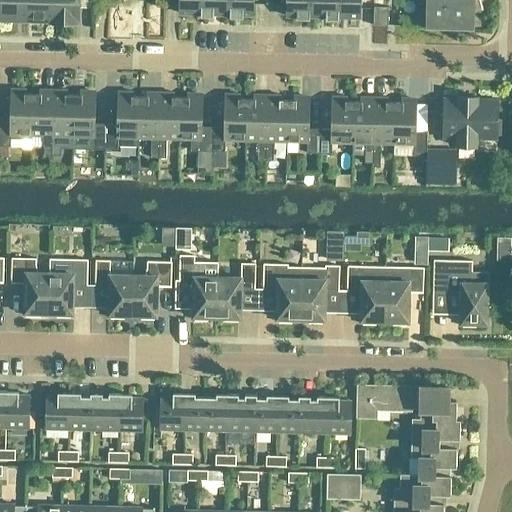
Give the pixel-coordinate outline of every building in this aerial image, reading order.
[(1,0),(1,20),(26,20),(26,0),(1,0)] [(52,22),(52,0),(26,0),(26,20),(51,21),(51,22),(52,22)] [(52,0),(52,22),(78,23),(78,1),(89,1),(89,0),(52,0)] [(201,17),(205,17),(204,0),(179,0),(180,13),(201,14),(201,17)] [(214,14),(230,14),(230,18),(233,18),(233,15),(233,0),(204,0),(205,17),(214,17),(214,14)] [(233,0),(233,15),(233,18),(243,18),(243,15),(253,15),(253,0),(233,0)] [(309,20),(309,17),(309,0),(287,0),(287,16),(296,16),(296,20),(309,20)] [(338,21),(338,14),(338,0),(309,0),(309,17),(326,17),(326,20),(338,21)] [(360,0),(338,0),(338,14),(338,21),(339,21),(339,18),(360,18),(360,0)] [(427,0),(427,27),(473,29),(473,8),(481,8),(482,10),(483,10),(480,0),(427,0)] [(374,7),(373,26),(388,26),(389,8),(374,7)] [(11,140),(32,140),(33,94),(26,94),(26,91),(12,91),(11,123),(0,122),(0,146),(11,147),(11,140)] [(40,95),(33,94),(32,140),(33,140),(33,135),(45,136),(45,156),(52,156),(53,92),(40,92),(40,95)] [(60,136),(72,136),(73,95),(66,95),(66,92),(53,92),(52,156),(60,156),(60,136)] [(94,149),(105,149),(106,125),(94,125),(95,93),(81,92),(81,96),(73,95),(72,136),(94,137),(94,149)] [(118,147),(139,147),(139,138),(140,97),(133,97),(133,94),(119,93),(118,125),(106,125),(105,149),(118,150),(118,147)] [(151,158),(159,158),(160,94),(147,94),(147,97),(140,97),(139,138),(152,138),(151,158)] [(173,95),(160,94),(159,158),(166,159),(167,138),(179,139),(180,98),(173,98),(173,95)] [(188,98),(180,98),(179,139),(191,139),(191,151),(212,152),(213,127),(201,127),(202,95),(188,95),(188,98)] [(225,128),(213,127),(212,152),(225,152),(225,140),(246,140),(247,99),(240,99),(240,96),(226,96),(225,128)] [(258,161),(266,161),(267,97),(254,97),(254,99),(247,99),(246,140),(259,140),(258,161)] [(274,141),(287,141),(288,100),(280,100),(280,97),(267,97),(266,161),(273,161),(274,141)] [(295,100),(288,100),(287,141),(307,141),(307,154),(319,154),(320,130),(308,130),(309,97),(295,97),(295,100)] [(477,147),(477,135),(487,136),(487,135),(501,136),(501,120),(497,120),(498,100),(478,100),(478,97),(458,97),(458,99),(444,99),(443,134),(457,135),(457,147),(477,147)] [(332,142),(353,142),(354,102),(347,101),(347,98),(333,98),(332,130),(320,130),(319,154),(332,154),(332,142)] [(361,102),(354,102),(353,142),(366,143),(365,163),(373,163),(374,99),(361,99),(361,102)] [(381,143),(393,143),(394,103),(387,102),(387,99),(374,99),(373,163),(373,167),(380,167),(381,143)] [(402,103),(394,103),(393,143),(414,144),(414,156),(427,157),(427,153),(427,132),(415,132),(416,100),(402,100),(402,103)] [(427,157),(426,183),(457,183),(457,153),(427,153),(427,157)] [(193,281),(193,316),(192,316),(192,317),(195,317),(195,321),(208,322),(208,318),(216,318),(217,278),(218,264),(194,263),(194,256),(180,256),(179,281),(193,281)] [(40,314),(48,314),(49,274),(39,273),(36,265),(36,259),(26,259),(12,259),(11,284),(25,284),(24,313),(27,313),(27,317),(40,318),(40,314)] [(73,274),(49,274),(48,314),(57,314),(57,318),(70,318),(70,314),(72,314),(73,285),(87,285),(88,260),(73,260),(73,274)] [(124,316),(132,316),(133,276),(110,275),(110,261),(96,261),(95,285),(109,286),(108,314),(108,315),(111,315),(111,319),(124,319),(124,316)] [(472,262),(434,261),(433,295),(461,295),(460,323),(459,324),(462,324),(462,328),(476,328),(476,324),(488,324),(488,323),(487,323),(488,274),(472,274),(472,262)] [(145,276),(133,276),(132,316),(141,316),(141,320),(154,320),(154,316),(157,316),(157,315),(156,316),(157,287),(171,287),(172,262),(147,262),(147,267),(145,276)] [(241,278),(217,278),(216,318),(225,318),(225,322),(238,322),(238,318),(241,318),(240,318),(241,289),(255,289),(256,264),(241,264),(241,278)] [(263,289),(277,290),(276,318),(275,318),(275,319),(278,319),(278,323),(292,323),(292,319),(300,320),(302,268),(288,268),(288,265),(264,264),(263,289)] [(325,291),(339,291),(340,266),(325,266),(325,269),(302,268),(300,320),(309,320),(308,324),(322,324),(322,320),(325,320),(325,319),(324,319),(325,291)] [(347,291),(361,292),(360,320),(359,320),(359,321),(362,321),(362,325),(376,325),(376,322),(384,322),(385,267),(347,267),(347,291)] [(385,267),(384,322),(393,322),(392,326),(406,326),(406,322),(409,322),(409,321),(408,321),(409,293),(423,293),(423,268),(409,268),(385,267)] [(77,305),(105,305),(105,289),(76,289),(77,305)] [(448,387),(434,386),(357,385),(356,419),(377,419),(377,411),(412,412),(412,409),(420,409),(420,419),(411,419),(411,458),(420,459),(420,476),(400,475),(400,488),(394,488),(393,511),(443,511),(444,504),(443,504),(443,496),(451,496),(451,476),(450,476),(450,468),(456,468),(457,448),(454,448),(454,440),(460,440),(460,420),(456,420),(456,402),(447,401),(448,387)] [(7,392),(6,429),(28,429),(29,396),(7,395),(7,392)] [(69,430),(70,397),(70,393),(59,393),(59,396),(47,396),(46,430),(69,430)] [(90,431),(90,394),(90,397),(81,397),(81,394),(70,393),(70,397),(69,430),(90,431)] [(119,431),(121,394),(109,394),(109,398),(102,398),(102,394),(90,394),(90,431),(119,431)] [(142,432),(142,398),(121,398),(121,394),(119,431),(142,432)] [(183,431),(184,397),(184,394),(173,394),(173,397),(162,397),(161,430),(183,431)] [(183,431),(206,431),(207,398),(195,398),(195,394),(184,394),(184,397),(183,431)] [(226,432),(227,398),(227,395),(216,395),(216,398),(207,398),(206,431),(226,432)] [(226,432),(256,433),(257,399),(257,396),(245,396),(245,399),(238,399),(238,395),(227,395),(227,398),(226,432)] [(277,433),(278,400),(278,396),(266,396),(266,399),(257,399),(256,433),(277,433)] [(299,400),(289,400),(289,396),(278,396),(278,400),(277,433),(298,434),(299,400)] [(299,397),(299,400),(298,434),(328,434),(329,401),(328,401),(329,398),(317,397),(317,400),(310,400),(311,397),(299,397)] [(350,401),(339,401),(339,398),(329,398),(328,401),(329,401),(328,434),(350,435),(350,401)] [(355,449),(355,469),(365,469),(366,450),(355,449)] [(5,461),(15,461),(15,451),(5,450),(5,461)] [(58,462),(68,462),(68,452),(58,452),(58,462)] [(68,462),(78,462),(78,452),(68,452),(68,462)] [(108,463),(118,463),(119,453),(108,453),(108,463)] [(118,463),(129,463),(129,453),(119,453),(118,463)] [(182,465),(182,455),(172,455),(172,465),(182,465)] [(193,455),(182,455),(182,465),(192,465),(193,455)] [(226,466),(226,456),(216,455),(215,466),(226,466)] [(236,456),(226,456),(226,466),(236,466),(236,456)] [(276,467),(276,457),(266,457),(266,467),(276,467)] [(286,457),(276,457),(276,467),(286,467),(286,457)] [(316,468),(327,468),(327,458),(316,458),(316,468)] [(327,468),(337,469),(337,458),(327,458),(327,468)] [(61,478),(61,468),(52,468),(52,478),(61,478)] [(72,468),(61,468),(61,478),(72,478),(72,468)] [(109,479),(119,480),(120,469),(109,469),(109,479)] [(130,480),(130,470),(120,469),(119,480),(130,480)] [(197,481),(198,471),(187,471),(187,481),(197,481)] [(208,471),(198,471),(197,481),(208,481),(208,471)] [(238,482),(248,482),(248,472),(238,472),(238,482)] [(258,472),(248,472),(248,482),(258,483),(258,472)] [(288,483),(298,484),(298,473),(288,473),(288,483)] [(308,484),(308,474),(298,473),(298,484),(308,484)] [(327,474),(326,500),(360,500),(361,475),(327,474)]
